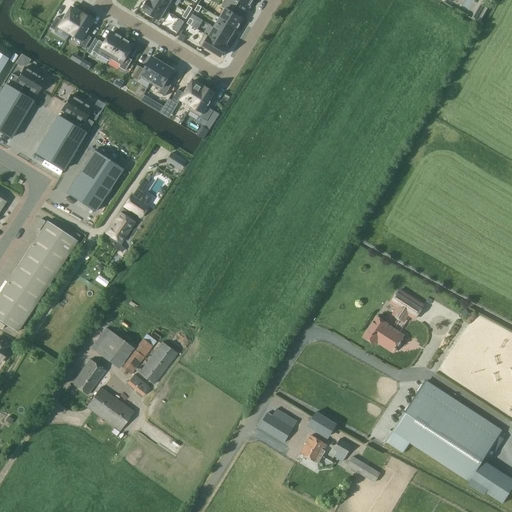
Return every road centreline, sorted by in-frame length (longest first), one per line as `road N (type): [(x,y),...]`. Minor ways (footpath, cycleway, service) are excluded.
road 1 (residential): [(105,0),(218,74),(232,68)]
road 2 (residential): [(0,249),(40,184),(0,159)]
